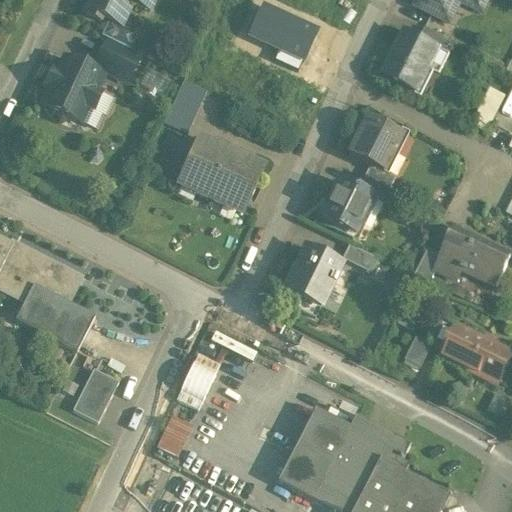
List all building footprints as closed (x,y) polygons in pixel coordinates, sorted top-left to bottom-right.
[(153,0),(92,0),(84,17),(99,24),(101,20),(108,23),(119,28),(128,10),(135,7),(147,13),(153,0)] [(198,0),(177,0),(195,8),(198,0)] [(419,0),(416,7),(448,23),(459,2),(480,12),(486,0),(419,0)] [(137,37),(119,28),(108,23),(101,38),(129,52),(137,37)] [(454,44),(425,29),(419,41),(448,56),(454,44)] [(419,41),(406,35),(393,62),(394,62),(387,78),(385,77),(384,80),(387,81),(387,80),(400,87),(417,96),(430,70),(438,74),(437,74),(439,75),(448,57),(448,56),(419,41)] [(136,60),(109,46),(106,45),(104,48),(105,48),(95,66),(95,65),(94,68),(97,70),(124,84),(126,85),(127,83),(137,63),(137,64),(138,61),(136,60)] [(102,81),(103,79),(63,60),(62,62),(63,63),(57,75),(52,73),(44,90),(49,92),(43,105),(42,105),(41,107),(44,108),(78,124),(78,125),(81,126),(82,123),(81,123),(87,110),(93,113),(100,96),(95,94),(101,81),(102,81)] [(169,85),(147,74),(141,86),(163,98),(169,85)] [(206,95),(183,84),(164,127),(186,137),(206,95)] [(489,89),(471,127),(487,134),(505,97),(489,89)] [(401,138),(367,121),(367,122),(368,122),(358,142),(357,141),(349,158),(369,168),(383,175),(383,174),(392,155),(394,155),(395,152),(393,151),(400,139),(401,139),(401,138)] [(187,166),(252,195),(263,172),(197,142),(187,166)] [(252,195),(187,166),(177,187),(242,217),(252,195)] [(383,175),(369,168),(363,180),(388,192),(394,179),(383,174),(383,175)] [(388,192),(363,180),(357,192),(372,200),(372,201),(381,205),(388,192)] [(357,192),(338,183),(320,220),(354,237),(363,219),(361,219),(370,200),(372,201),(372,200),(357,192)] [(478,246),(453,234),(442,258),(434,273),(435,274),(458,284),(458,282),(457,282),(462,272),(496,288),(510,257),(490,248),(486,249),(485,251),(477,247),(478,246)] [(0,267),(9,251),(0,246),(0,267)] [(14,248),(11,246),(9,251),(0,267),(0,294),(7,298),(8,294),(25,303),(32,289),(66,306),(77,284),(78,284),(80,282),(77,280),(77,281),(13,248),(14,248)] [(377,261),(348,247),(342,261),(370,275),(377,261)] [(340,268),(305,251),(285,294),(301,302),(296,312),(315,321),(320,310),(331,286),(333,287),(335,283),(333,282),(340,268)] [(442,258),(428,251),(414,278),(430,286),(435,274),(434,273),(442,258)] [(345,293),(333,287),(331,286),(320,310),(334,316),(345,293)] [(66,306),(32,289),(25,303),(14,324),(76,356),(94,320),(66,306)] [(511,359),(511,357),(457,330),(445,353),(442,360),(498,388),(511,359)] [(420,371),(431,349),(416,342),(405,363),(420,371)] [(197,357),(193,366),(215,376),(219,368),(197,357)] [(193,366),(180,394),(201,405),(215,376),(193,366)] [(118,386),(92,373),(72,414),(97,427),(118,386)] [(180,394),(175,403),(197,413),(201,405),(180,394)] [(510,403),(496,397),(488,414),(503,421),(510,403)] [(277,486),(326,511),(444,511),(451,500),(402,474),(406,467),(402,465),(410,450),(354,421),(348,432),(314,415),(277,486)] [(192,429),(171,419),(166,429),(187,439),(192,429)] [(187,439),(166,429),(161,440),(182,450),(187,439)] [(182,450),(161,440),(156,451),(177,461),(182,450)]
